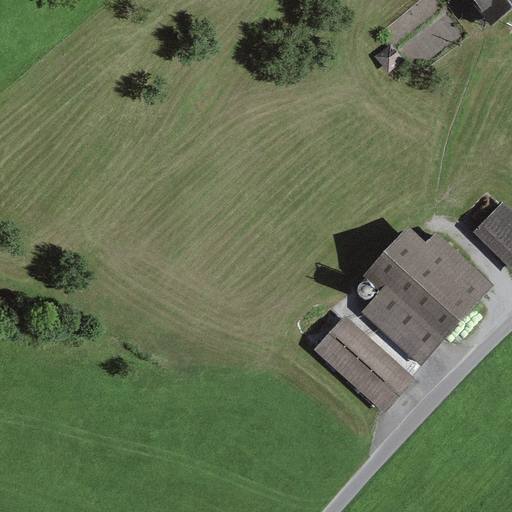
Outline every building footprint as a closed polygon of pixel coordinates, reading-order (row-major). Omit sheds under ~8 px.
[(511,0),(471,0),(489,22),(511,4),(511,0)] [(391,46),(379,56),(390,70),(403,60),(391,46)] [(511,206),(503,199),(472,232),(508,267),(511,271),(511,206)] [(426,252),(407,235),(373,273),(390,289),(370,311),(419,355),(483,284),(436,241),(426,252)] [(413,377),(343,316),(315,348),(313,350),(311,353),(381,415),(413,377)]
